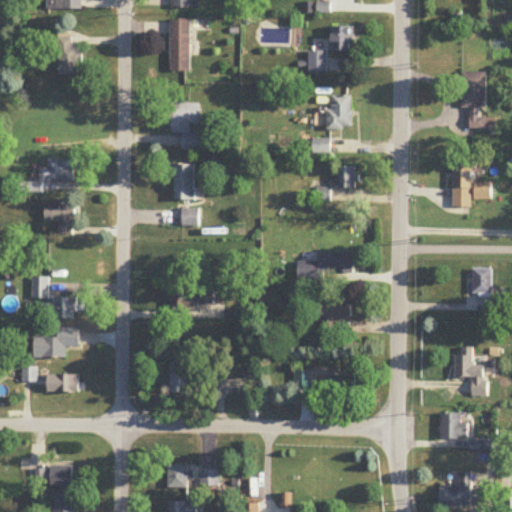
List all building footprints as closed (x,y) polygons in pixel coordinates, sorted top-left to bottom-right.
[(48,0),(48,11),(86,12),(86,0),(48,0)] [(172,0),(172,10),(202,10),(202,0),(172,0)] [(171,21),(171,73),(192,73),(192,21),(171,21)] [(356,28),(333,28),(333,53),(356,53),(356,28)] [(84,76),(83,47),(74,48),(74,38),(59,39),(61,77),(84,76)] [(311,73),(327,73),(327,52),(311,52),(311,73)] [(471,130),(497,130),(498,119),(487,119),(488,73),(464,73),(463,109),(472,109),(471,130)] [(330,130),(354,130),(354,96),(330,96),(330,130)] [(203,151),(203,133),(192,133),(192,125),(202,125),(202,103),(172,103),(172,134),(183,134),(183,151),(203,151)] [(75,183),(75,162),(49,162),(49,170),(42,170),(42,183),(75,183)] [(454,209),(474,209),(474,164),(454,164),(454,209)] [(176,202),(196,202),(196,165),(176,165),(176,202)] [(357,168),(339,168),(339,188),(357,188),(357,168)] [(477,199),(491,200),(492,185),(478,185),(477,199)] [(75,202),(46,202),(46,223),(61,223),(61,237),(75,237),(75,202)] [(184,227),(200,227),(200,210),(184,210),(184,227)] [(355,282),(356,261),(300,259),(300,281),(355,282)] [(475,271),(475,295),(494,295),(494,271),(475,271)] [(34,301),(50,301),(50,278),(34,278),(34,301)] [(222,283),(171,284),(172,315),(222,315),(222,283)] [(42,318),(77,318),(77,299),(56,299),(56,305),(42,305),(42,318)] [(354,318),(354,299),(322,299),(322,318),(354,318)] [(67,360),(67,348),(81,349),(81,330),(59,330),(59,339),(36,339),(36,360),(67,360)] [(474,397),(488,397),(488,367),(476,367),(475,348),(463,348),(463,356),(456,356),(457,379),(473,379),(474,397)] [(171,394),(191,394),(192,354),(172,354),(171,394)] [(24,369),(24,383),(38,383),(38,369),(24,369)] [(313,391),(313,373),(296,373),(296,391),(313,391)] [(49,394),(80,394),(80,376),(49,376),(49,394)] [(357,376),(329,376),(329,395),(357,395),(357,376)] [(470,422),(463,422),(463,414),(442,414),(442,439),(470,439),(470,422)] [(53,467),(53,488),(75,488),(75,467),(53,467)] [(190,467),(170,467),(170,490),(190,490),(190,467)] [(220,470),(202,470),(202,489),(220,489),(220,470)] [(442,508),(487,508),(487,487),(474,487),(474,473),(461,473),(462,487),(442,487),(442,508)] [(76,511),(76,494),(56,494),(55,511),(76,511)] [(169,511),(198,511),(198,503),(170,503),(169,511)]
